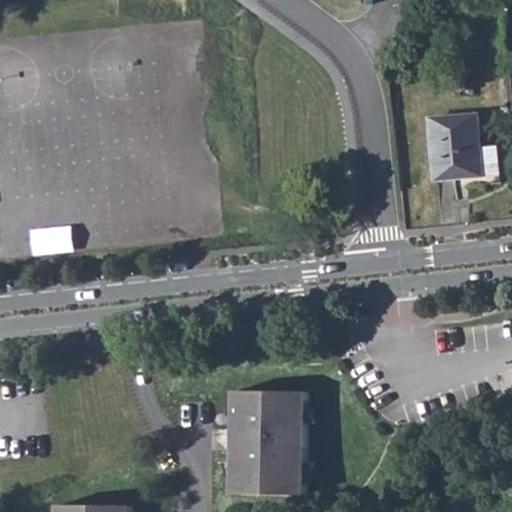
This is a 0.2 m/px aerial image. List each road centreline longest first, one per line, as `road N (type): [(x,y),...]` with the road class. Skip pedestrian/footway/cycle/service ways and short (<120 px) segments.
road 1 (tertiary): [(511,250),(0,306)]
road 2 (tertiary): [(0,325),(511,272)]
